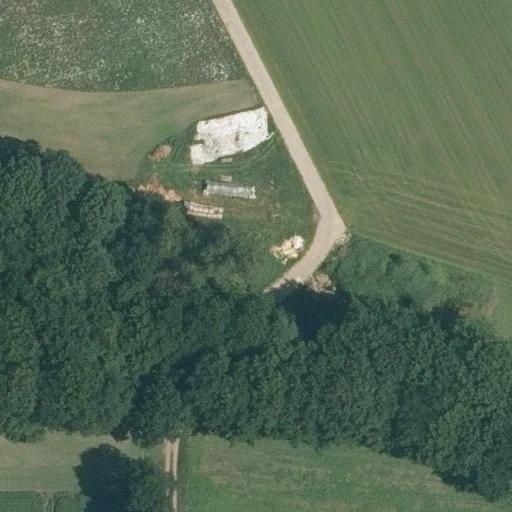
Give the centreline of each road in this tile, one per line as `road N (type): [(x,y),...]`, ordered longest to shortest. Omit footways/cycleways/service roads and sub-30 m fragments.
road 1 (track): [(0,363),(306,364),(511,418)]
road 2 (track): [(167,511),(184,405),(210,361)]
